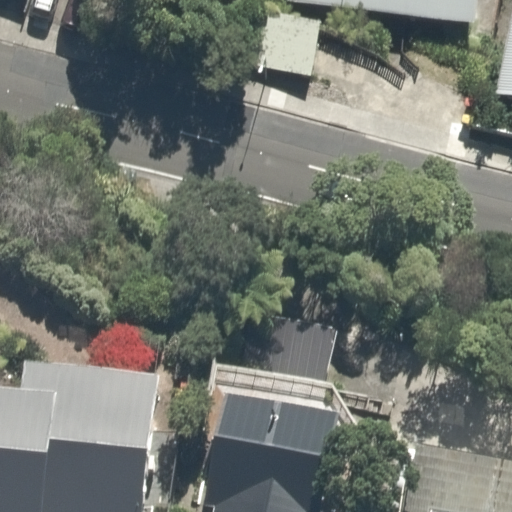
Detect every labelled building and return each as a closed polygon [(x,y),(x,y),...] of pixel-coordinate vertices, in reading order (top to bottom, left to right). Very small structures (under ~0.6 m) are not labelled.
[(243,0),(24,0),(21,14),(67,27),(74,0),(155,0),(238,22),(243,0)] [(468,0),(286,0),(286,10),(466,27),(468,0)] [(511,8),(490,97),(511,102),(511,8)] [(321,36),(252,22),(242,72),(312,86),(321,36)] [(0,401),(0,511),(141,511),(153,387),(28,376),(25,403),(0,401)] [(215,412),(194,507),(216,511),(320,511),(336,438),(215,412)] [(511,511),(511,482),(428,464),(418,511),(511,511)]
